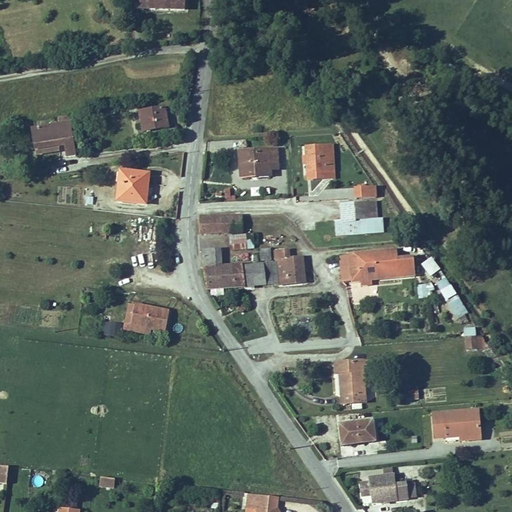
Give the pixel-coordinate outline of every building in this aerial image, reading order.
[(165,106),(139,109),(144,131),(168,126),(165,106)] [(100,118),(117,115),(115,107),(99,110),(100,118)] [(72,115),(73,124),(80,122),(79,113),(72,115)] [(78,153),(73,124),(72,115),(58,117),(60,123),(31,128),(36,150),(64,145),(66,154),(78,153)] [(329,141),(304,144),(305,153),(300,154),(301,162),(304,162),(305,168),(332,165),(329,141)] [(238,150),(241,176),(270,173),(270,168),(278,168),(275,146),(238,150)] [(332,174),(332,165),(305,168),(305,176),(332,174)] [(122,166),(119,196),(148,199),(151,169),(122,166)] [(353,188),(353,199),(377,199),(376,187),(353,188)] [(345,203),(346,219),(347,230),(387,229),(385,201),(345,203)] [(244,210),(235,211),(236,233),(246,232),(244,210)] [(236,233),(235,211),(206,214),(209,235),(236,233)] [(199,240),(200,248),(212,246),(211,238),(199,240)] [(217,288),(220,288),(311,281),(308,256),(297,257),(295,246),(282,247),(283,258),(227,263),(226,249),(210,249),(213,277),(217,288)] [(402,253),(357,255),(358,282),(366,281),(376,281),(420,278),(418,259),(402,260),(402,253)] [(358,282),(357,255),(345,256),(351,282),(358,282)] [(431,258),(420,265),(430,281),(441,273),(431,258)] [(448,277),(436,283),(453,321),(465,315),(448,277)] [(416,285),(417,298),(433,297),(432,284),(416,285)] [(145,306),(141,326),(160,329),(175,332),(179,311),(145,306)] [(101,322),(101,337),(120,337),(120,323),(101,322)] [(159,337),(160,329),(141,326),(140,334),(159,337)] [(462,329),(463,337),(476,336),(475,327),(462,329)] [(464,337),(464,351),(482,351),(482,337),(464,337)] [(371,404),(368,376),(367,362),(339,364),(340,377),(349,376),(351,397),(347,398),(347,406),(371,404)] [(367,362),(368,376),(377,375),(375,362),(367,362)] [(418,401),(418,389),(403,388),(402,400),(418,401)] [(437,413),(439,435),(457,433),(457,435),(486,433),(484,410),(437,413)] [(345,424),(346,441),(354,441),(354,443),(378,442),(377,421),(345,424)] [(0,486),(9,487),(11,469),(0,467),(0,486)] [(375,480),(379,505),(410,501),(408,485),(398,486),(397,477),(375,480)] [(104,486),(117,489),(118,480),(105,479),(104,486)] [(282,498),(251,494),(250,503),(270,505),(270,510),(267,511),(287,511),(282,503),(282,498)] [(267,511),(270,510),(270,505),(250,503),(250,507),(259,508),(258,511),(267,511)]
